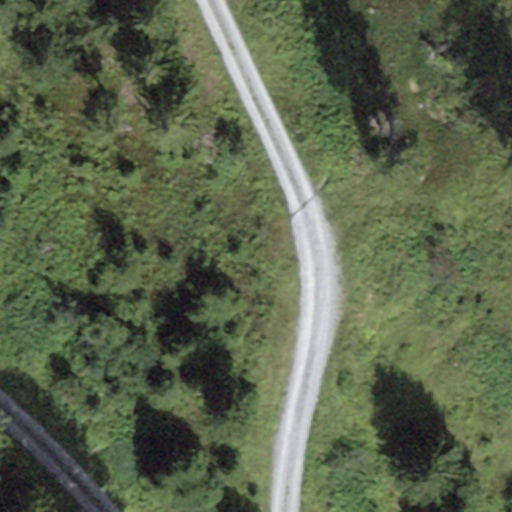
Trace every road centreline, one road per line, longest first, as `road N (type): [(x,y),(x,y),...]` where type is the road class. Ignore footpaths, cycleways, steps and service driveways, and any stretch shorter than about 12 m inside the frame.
road 1 (track): [(208,0),(304,208),(315,284),(287,511)]
road 2 (track): [(107,511),(0,405)]
